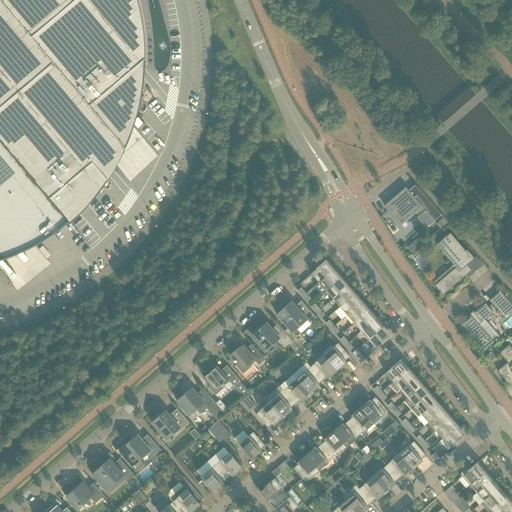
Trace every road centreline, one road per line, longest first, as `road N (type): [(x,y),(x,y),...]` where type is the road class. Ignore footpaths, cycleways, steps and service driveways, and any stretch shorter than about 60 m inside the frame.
road 1 (residential): [(343,224),(12,511)]
road 2 (unclassified): [(201,0),(208,89),(196,147),(175,193),(103,281),(0,330)]
road 3 (unclassified): [(180,0),(188,79),(158,179),(108,246),(67,277),(0,305)]
road 4 (residential): [(244,484),(418,333)]
road 5 (tertiary): [(315,156),(239,0)]
road 6 (tertiary): [(432,328),(355,214)]
road 7 (tertiary): [(343,224),(418,333)]
road 8 (residential): [(395,511),(489,430)]
road 9 (tertiary): [(418,333),(489,430)]
